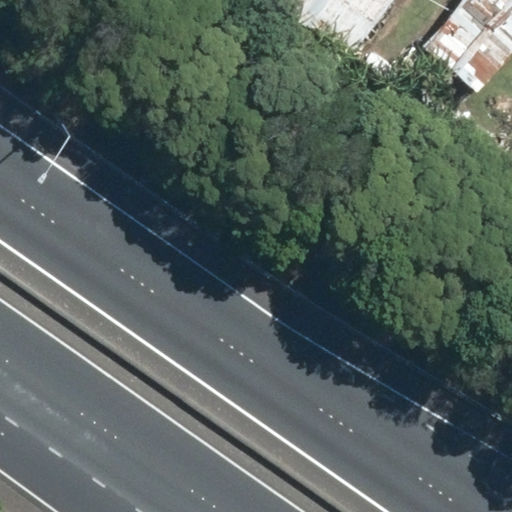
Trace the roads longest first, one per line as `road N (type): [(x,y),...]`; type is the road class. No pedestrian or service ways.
road 1 (motorway): [(0,179),(387,452)]
road 2 (motorway): [(205,511),(0,365)]
road 3 (motorway): [(387,452),(499,511)]
